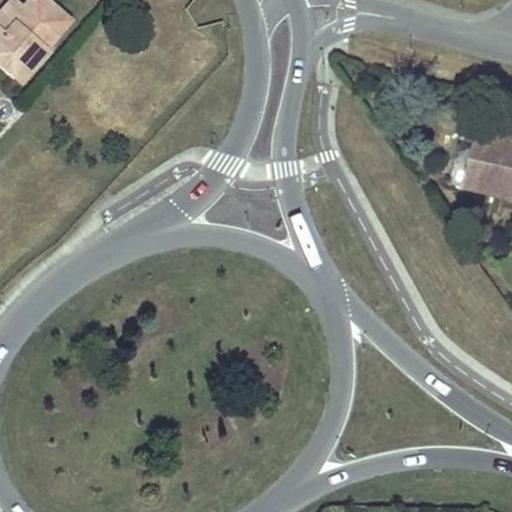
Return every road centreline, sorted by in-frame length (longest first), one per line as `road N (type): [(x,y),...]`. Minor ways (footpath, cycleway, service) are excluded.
road 1 (secondary): [(255,23),(252,117),(221,171),(115,250)]
road 2 (secondary): [(259,509),(391,461),(454,456),(511,465)]
road 3 (secondary): [(259,509),(311,462),(337,409),(345,361),(332,293)]
road 4 (secondary): [(319,278),(288,176),(287,133),(303,54)]
road 5 (secondary): [(511,434),(332,293)]
road 6 (secondary): [(319,278),(230,236),(165,236),(115,250)]
road 7 (secondary): [(115,250),(45,293),(0,348)]
road 8 (residential): [(511,46),(375,14)]
